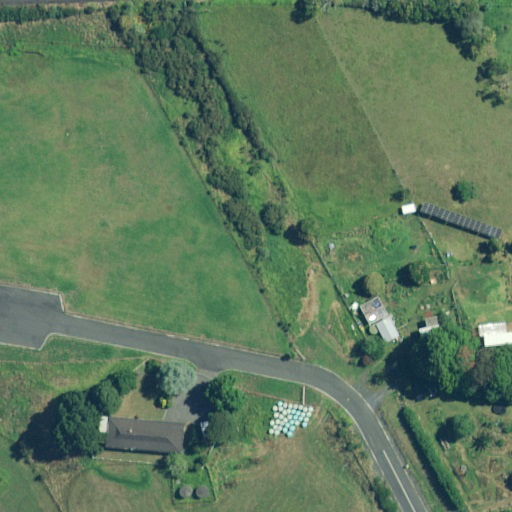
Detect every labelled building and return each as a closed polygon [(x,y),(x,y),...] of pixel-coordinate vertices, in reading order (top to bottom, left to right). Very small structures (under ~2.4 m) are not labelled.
[(147,310),(141,291),(132,294),(138,313),(147,310)] [(381,330),(388,344),(402,337),(381,297),(362,307),(372,328),(372,329),(372,330),(372,331),(372,332),(373,333),(373,334),(374,334),(375,334),(375,335),(376,335),(377,335),(378,335),(378,334),(379,334),(380,333),(380,332),(381,331),(381,330)] [(227,309),(220,299),(199,314),(223,347),(255,323),(238,301),(227,309)] [(444,338),(441,325),(421,330),(425,343),(444,338)] [(188,425),(111,419),(111,417),(104,416),(101,447),(109,447),(186,453),(188,425)]
